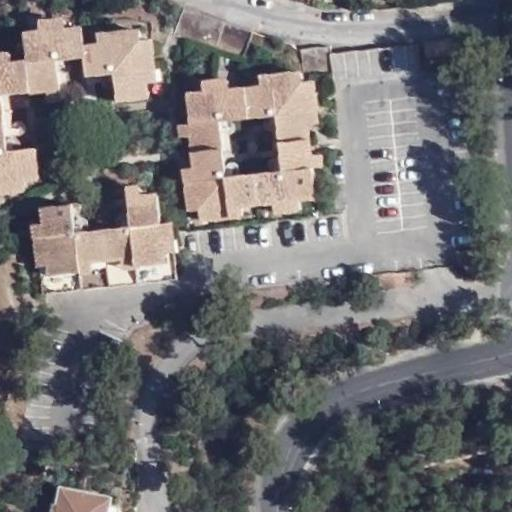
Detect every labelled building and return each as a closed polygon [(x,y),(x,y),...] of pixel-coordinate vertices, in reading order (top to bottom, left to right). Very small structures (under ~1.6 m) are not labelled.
[(249,29),(181,4),(179,3),(170,31),(239,57),(249,29)] [(65,19),(50,20),(52,31),(67,29),(65,19)] [(52,31),(50,20),(37,22),(39,33),(52,31)] [(0,193),(15,193),(14,183),(24,182),(40,179),(36,148),(10,153),(3,95),(46,91),(60,89),(57,61),(83,58),(87,79),(112,76),(116,102),(149,100),(147,85),(145,73),(156,71),(153,52),(143,54),(140,42),(129,43),(127,33),(110,35),(110,45),(98,46),(83,47),(80,28),(67,29),(52,31),(39,33),(24,37),(25,62),(11,64),(0,65),(0,63),(0,193)] [(462,29),(421,38),(424,53),(465,45),(462,29)] [(138,32),(127,33),(129,43),(140,42),(138,32)] [(97,36),(98,46),(110,45),(110,35),(97,36)] [(325,41),(297,44),(299,71),(330,69),(332,78),(417,67),(413,37),(329,49),(325,41)] [(151,40),(140,42),(143,54),(153,52),(151,40)] [(10,54),(0,56),(0,63),(0,65),(11,64),(10,54)] [(157,84),(156,71),(145,73),(147,85),(157,84)] [(299,71),(288,73),(290,83),(302,81),(299,71)] [(194,180),(224,177),(219,121),(276,114),(283,169),(311,166),(304,110),(316,109),(313,93),(303,94),(302,81),(290,83),(288,73),(273,75),(275,85),(261,86),(229,90),(216,92),(203,93),(185,96),(188,124),(189,136),(194,180)] [(261,76),(261,86),(275,85),(273,75),(261,76)] [(227,80),(214,81),(216,92),(229,90),(227,80)] [(311,80),(302,81),(303,94),(313,93),(311,80)] [(202,83),(203,93),(216,92),(214,81),(202,83)] [(61,99),(60,89),(46,91),(47,100),(61,99)] [(181,136),(189,136),(188,124),(179,125),(181,136)] [(283,169),(224,177),(194,180),(185,181),(187,198),(196,197),(198,209),(208,208),(209,218),(230,216),(229,208),(242,204),(273,200),(298,197),(314,194),(311,166),(283,169)] [(25,192),(24,182),(14,183),(15,193),(25,192)] [(125,186),(127,197),(141,195),(139,185),(125,186)] [(48,235),(36,237),(38,255),(49,254),(50,266),(54,291),(169,278),(167,253),(165,241),(174,239),(170,221),(163,222),(157,193),(141,195),(127,197),(130,225),(77,232),(73,202),(44,207),(45,221),(48,235)] [(189,210),(198,209),(196,197),(187,198),(189,210)] [(300,208),(298,197),(273,200),(274,211),(300,208)] [(244,214),(242,204),(229,208),(230,216),(244,214)] [(199,220),(209,218),(208,208),(198,209),(199,220)] [(35,223),(36,237),(48,235),(45,221),(35,223)] [(175,252),(174,239),(165,241),(167,253),(175,252)] [(476,245),(454,248),(456,261),(478,257),(476,245)] [(40,268),(50,266),(49,254),(38,255),(40,268)] [(413,269),(374,273),(376,287),(415,283),(413,269)] [(107,511),(111,495),(63,483),(56,511),(107,511)]
